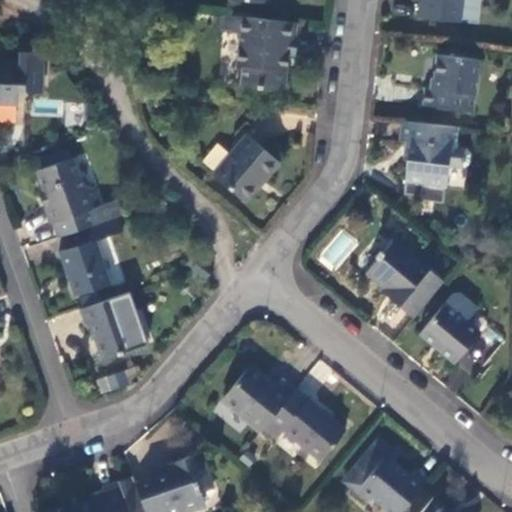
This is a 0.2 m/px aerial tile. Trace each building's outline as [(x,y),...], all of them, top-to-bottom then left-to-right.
[(423,0),(421,16),(463,22),(463,21),(480,23),(483,0),(423,0)] [(296,18),(226,10),(224,25),(240,28),(237,59),(243,60),(241,79),(282,83),(287,48),(284,47),(286,31),(294,33),(296,18)] [(297,34),(294,33),(286,31),(284,47),(287,48),(294,49),(297,34)] [(0,61),(0,102),(19,103),(20,85),(44,86),(44,61),(37,61),(38,52),(20,51),(20,62),(0,61)] [(438,53),(435,76),(434,85),(429,85),(425,84),(423,104),(476,110),(481,59),(438,53)] [(457,124),(406,117),(403,139),(408,139),(402,188),(421,191),(421,196),(440,198),(444,167),(447,144),(454,144),(457,124)] [(279,160),(246,134),(212,174),(243,199),(264,175),(266,176),(279,160)] [(200,161),(212,171),(229,151),(217,141),(200,161)] [(447,144),(444,167),(459,169),(465,164),(467,151),(462,146),(454,144),(447,144)] [(113,201),(99,206),(94,188),(82,182),(73,159),(37,172),(49,205),(46,207),(51,222),(56,220),(61,235),(65,234),(118,215),(113,201)] [(118,215),(65,234),(70,250),(62,253),(76,293),(110,281),(96,241),(123,232),(118,215)] [(393,299),(413,315),(443,278),(394,237),(367,271),(385,285),(397,294),(393,299)] [(202,256),(194,266),(206,277),(215,268),(202,256)] [(382,290),(393,299),(397,294),(385,285),(382,290)] [(121,293),(82,307),(87,322),(91,321),(104,357),(148,343),(142,325),(134,328),(121,293)] [(479,330),(444,301),(422,328),(434,338),(432,342),(454,359),(479,330)] [(462,359),(472,366),(485,350),(474,342),(462,359)] [(266,423),(295,385),(282,374),(274,383),(249,364),(223,395),(262,427),(266,423)] [(100,393),(128,384),(123,370),(96,378),(100,393)] [(345,425),(295,385),(266,423),(278,433),(286,424),(322,454),(345,425)] [(390,511),(402,511),(429,479),(416,469),(411,474),(388,456),(392,449),(378,439),(348,477),(359,487),(390,511)] [(172,474),(138,485),(147,511),(190,511),(204,507),(199,494),(216,489),(204,453),(169,464),(172,474)] [(147,511),(138,485),(135,476),(105,486),(106,490),(109,498),(95,503),(77,509),(78,511),(147,511)] [(359,487),(348,477),(344,481),(355,491),(359,487)] [(109,498),(106,490),(92,495),(95,503),(109,498)] [(461,511),(462,511),(461,511),(454,511),(436,497),(423,511),(461,511)]
